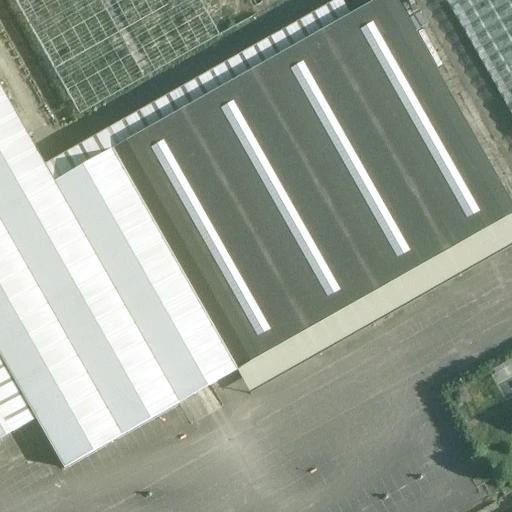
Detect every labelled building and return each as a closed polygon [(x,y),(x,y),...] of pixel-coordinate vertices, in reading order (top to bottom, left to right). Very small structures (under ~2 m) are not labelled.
[(197,0),(13,0),(79,115),(218,36),(197,0)] [(511,246),(511,206),(395,0),(376,0),(112,149),(236,370),(250,394),(511,246)] [(511,0),(444,0),(511,118),(511,0)] [(112,149),(49,184),(0,97),(0,357),(35,419),(62,468),(236,370),(112,149)] [(0,438),(35,419),(0,357),(0,438)] [(454,393),(453,398),(455,402),(459,404),(464,401),(465,397),(463,393),(458,391),(454,393)]
